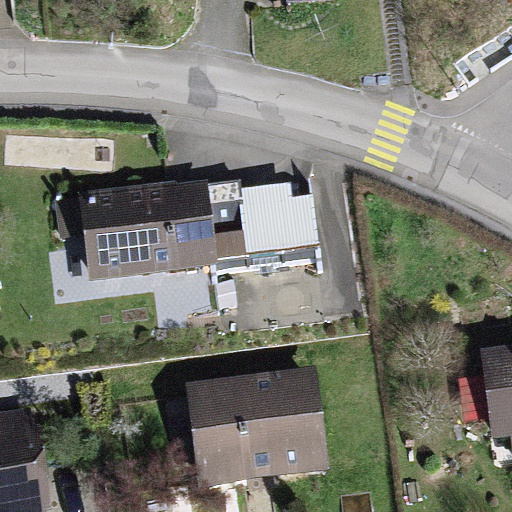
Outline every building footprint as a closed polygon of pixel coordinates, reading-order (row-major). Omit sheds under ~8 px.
[(251,197),(128,204),(133,289),(255,282),(251,197)] [(353,200),(280,207),(288,281),(361,274),(353,200)] [(511,341),(477,348),(499,484),(511,482),(511,341)] [(361,381),(220,396),(231,511),(236,511),(373,498),(361,381)] [(89,511),(77,419),(0,428),(0,508),(0,509),(0,511),(89,511)]
